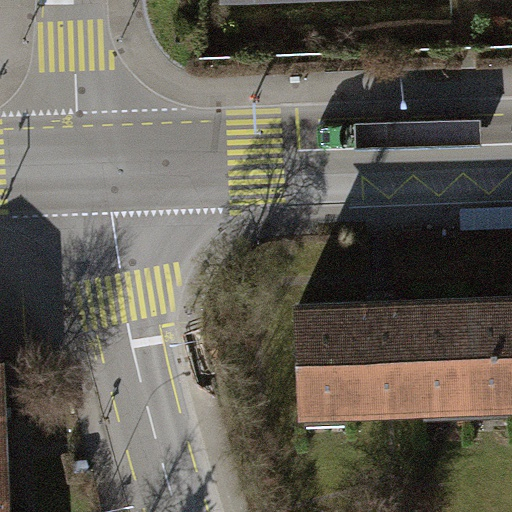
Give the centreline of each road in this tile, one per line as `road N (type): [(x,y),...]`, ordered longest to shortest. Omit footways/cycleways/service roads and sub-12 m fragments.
road 1 (tertiary): [(97,163),(511,149)]
road 2 (residential): [(97,163),(179,511)]
road 3 (residential): [(97,163),(73,0)]
